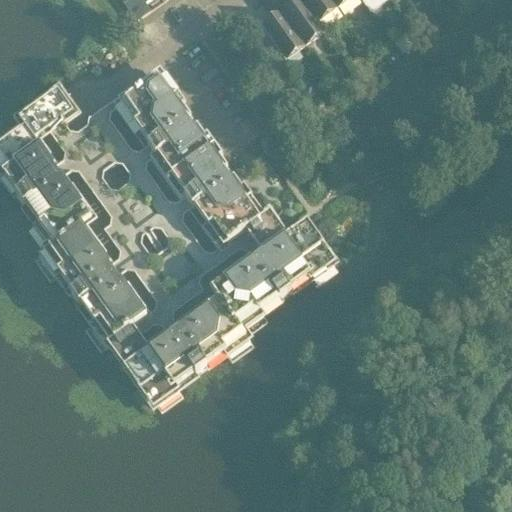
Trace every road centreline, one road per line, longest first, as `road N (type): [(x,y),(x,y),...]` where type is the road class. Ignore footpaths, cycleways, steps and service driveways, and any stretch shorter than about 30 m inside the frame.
road 1 (unknown): [(511,256),(393,338),(348,380),(336,442),(350,511)]
road 2 (residential): [(242,157),(163,51)]
